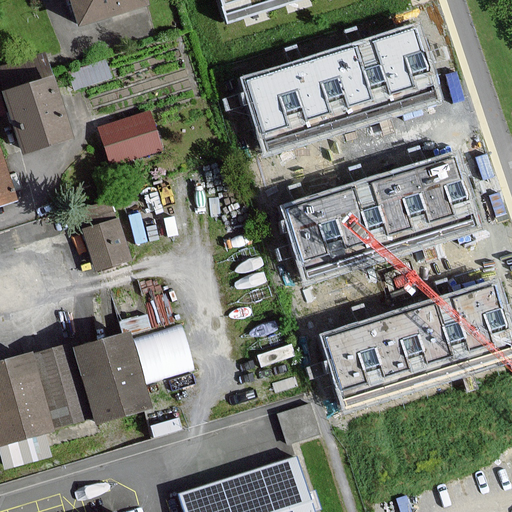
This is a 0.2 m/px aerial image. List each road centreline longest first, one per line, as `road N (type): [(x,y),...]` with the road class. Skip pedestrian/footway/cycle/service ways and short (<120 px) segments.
road 1 (track): [(202,445),(196,425),(212,380),(211,347),(195,281),(182,272),(144,270),(0,309)]
road 2 (residential): [(511,175),(455,0)]
